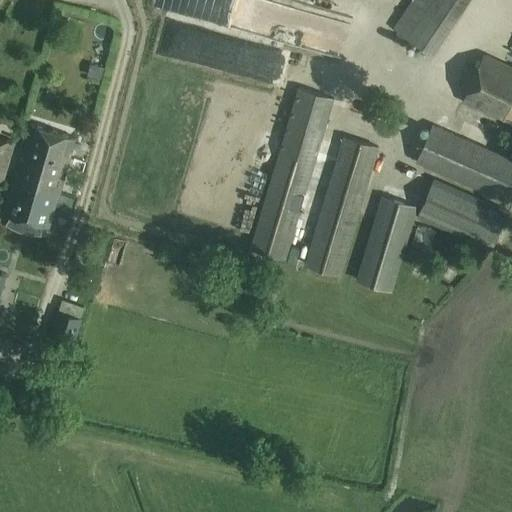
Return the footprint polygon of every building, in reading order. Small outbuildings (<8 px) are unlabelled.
[(176,0),(222,9),(224,0),(176,0)] [(411,0),(392,28),(433,53),(468,0),(411,0)] [(511,67),(484,55),(464,100),(511,123),(511,67)] [(93,64),(90,76),(100,78),(103,66),(93,64)] [(362,109),(371,89),(348,79),(339,98),(362,109)] [(250,247),(285,257),(334,97),(299,86),(250,247)] [(3,213),(11,215),(7,222),(13,226),(19,228),(26,230),(32,232),(39,232),(40,224),(48,227),(75,137),(30,123),(3,213)] [(507,202),(511,191),(511,158),(432,123),(415,161),(507,202)] [(0,190),(15,141),(0,136),(0,190)] [(344,136),(305,264),(339,274),(378,147),(344,136)] [(508,212),(434,180),(418,217),(491,249),(508,212)] [(416,207),(382,196),(356,280),(391,291),(416,207)] [(432,247),(447,256),(456,239),(441,230),(432,247)] [(289,300),(307,307),(312,294),(295,287),(289,300)] [(57,310),(47,341),(72,348),(82,318),(57,310)]
